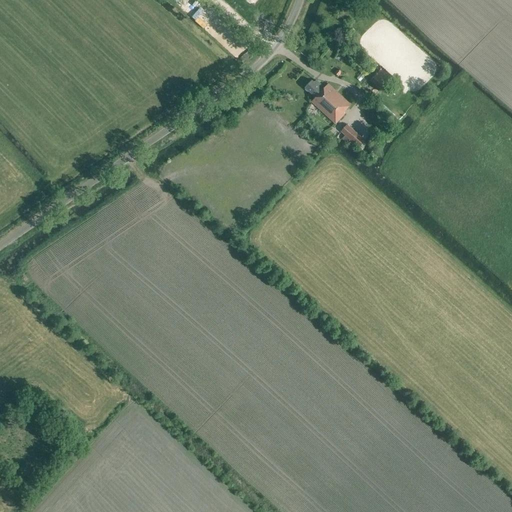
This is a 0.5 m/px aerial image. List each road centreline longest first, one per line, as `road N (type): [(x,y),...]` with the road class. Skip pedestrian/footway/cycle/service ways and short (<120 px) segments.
road 1 (unclassified): [(0,243),(255,66),(277,44),(298,0)]
road 2 (track): [(277,44),(311,71),(354,88),(354,122)]
